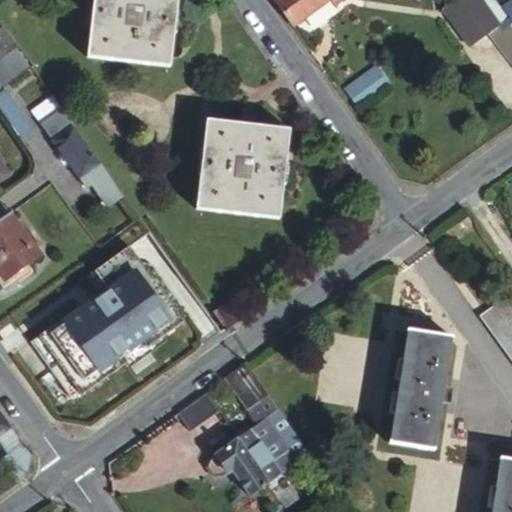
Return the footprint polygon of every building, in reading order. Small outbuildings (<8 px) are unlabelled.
[(180,0),(97,0),(90,60),(173,69),(180,0)] [(333,12),(347,2),(345,0),(279,0),(275,3),(295,29),(327,5),(333,12)] [(511,63),(511,19),(509,15),(498,0),(455,0),(441,11),(469,51),(492,35),(511,63)] [(511,0),(498,0),(509,15),(511,12),(511,0)] [(34,68),(0,21),(0,71),(9,85),(34,68)] [(372,80),(347,97),(358,111),(390,89),(379,74),(372,80)] [(347,97),(372,80),(368,76),(345,93),(347,97)] [(9,92),(0,98),(0,105),(22,137),(34,127),(9,92)] [(124,192),(59,102),(38,118),(86,186),(97,178),(111,201),(124,192)] [(214,123),(203,211),(284,220),(295,132),(214,123)] [(0,180),(10,173),(0,158),(0,180)] [(11,213),(0,220),(0,273),(5,280),(41,253),(11,213)] [(161,242),(142,216),(121,231),(130,245),(143,237),(152,249),(161,242)] [(146,280),(129,292),(156,330),(188,306),(184,299),(189,295),(178,280),(157,295),(146,280)] [(249,317),(237,300),(219,314),(231,331),(249,317)] [(511,302),(490,318),(511,349),(511,302)] [(397,445),(439,451),(447,401),(449,387),(457,338),(416,331),(397,445)] [(274,393),(253,364),(228,381),(249,411),(274,393)] [(458,388),(449,387),(447,401),(456,402),(458,388)] [(249,411),(260,427),(270,420),(301,462),(315,452),(274,393),(249,411)] [(180,415),(192,432),(220,412),(207,395),(180,415)] [(0,439),(13,430),(0,411),(0,439)] [(253,496),(301,462),(270,420),(260,427),(211,462),(210,468),(220,482),(227,482),(237,475),(253,496)] [(497,511),(511,511),(511,462),(506,461),(497,511)]
